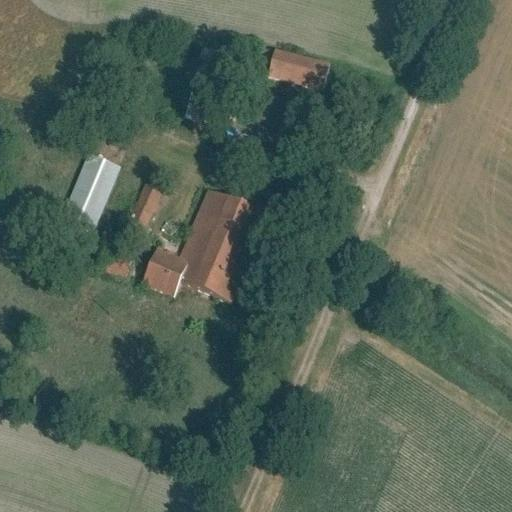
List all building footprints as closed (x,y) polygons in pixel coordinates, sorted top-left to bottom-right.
[(186,119),(214,125),(230,54),(203,48),(186,119)] [(347,75),(292,61),(284,89),(339,104),(347,75)] [(98,159),(66,146),(40,214),(72,226),(98,159)] [(260,208),(192,179),(160,253),(137,244),(124,276),(156,289),(162,276),(220,301),(260,208)] [(128,223),(147,232),(165,193),(146,184),(128,223)] [(111,246),(85,237),(79,255),(105,263),(111,246)]
